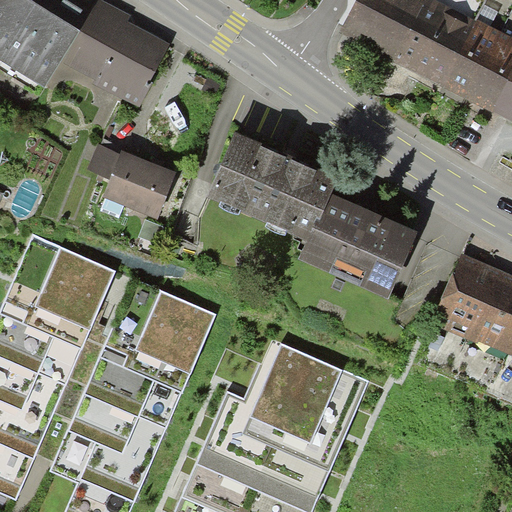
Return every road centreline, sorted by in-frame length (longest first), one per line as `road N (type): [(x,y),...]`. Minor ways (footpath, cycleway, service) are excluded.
road 1 (secondary): [(511,220),(288,69)]
road 2 (secondary): [(288,69),(180,0)]
